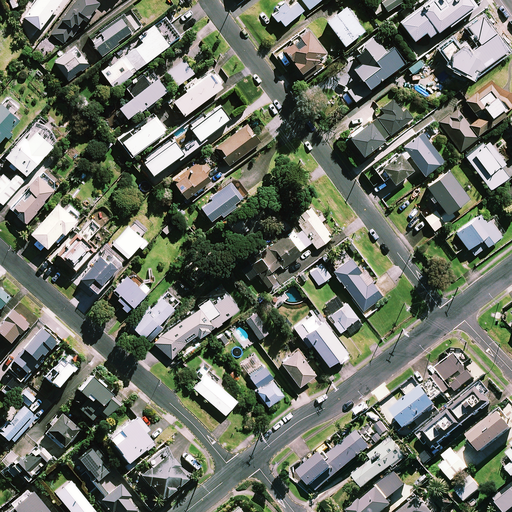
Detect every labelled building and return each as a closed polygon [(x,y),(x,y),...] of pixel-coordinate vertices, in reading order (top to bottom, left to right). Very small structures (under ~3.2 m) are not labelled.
[(39,0),(28,16),(42,27),(61,0),(39,0)] [(102,2),(99,0),(77,0),(53,33),(66,43),(72,35),(74,37),(82,26),(80,25),(84,18),(88,21),(93,14),(102,2)] [(320,0),(302,0),(309,9),(320,0)] [(402,1),(401,0),(380,0),(387,10),(402,1)] [(421,0),(417,3),(419,6),(400,20),(414,39),(426,30),(429,35),(437,29),(440,32),(477,4),(473,0),(421,0)] [(277,12),(273,15),(277,20),(280,18),(285,24),(304,10),(297,1),(289,8),(284,2),(275,9),(277,12)] [(364,30),(347,6),(327,20),(345,44),(364,30)] [(143,26),(131,9),(91,38),(103,54),(118,43),(117,41),(134,29),(135,31),(143,26)] [(180,36),(165,16),(140,36),(143,40),(103,71),(115,86),(180,36)] [(459,43),(447,53),(455,64),(455,68),(476,80),(480,74),(483,74),(511,55),(511,52),(488,17),(469,29),(483,47),(474,52),(471,49),(468,50),(465,52),(459,43)] [(304,79),(323,63),(320,58),(326,52),(310,29),(285,48),(303,73),(301,74),(304,79)] [(386,51),(375,36),(360,47),(362,50),(356,55),(362,63),(355,68),(369,87),(404,61),(392,46),(386,51)] [(56,45),(47,38),(40,46),(50,54),(56,45)] [(89,63),(76,46),(55,61),(69,79),(89,63)] [(194,72),(184,59),(169,70),(179,84),(194,72)] [(142,110),(146,106),(148,108),(156,102),(155,100),(168,89),(151,68),(127,86),(134,94),(120,105),(128,116),(140,107),(142,110)] [(223,85),(212,69),(198,80),(196,77),(184,86),(187,89),(174,99),(185,114),(223,85)] [(478,90),(465,100),(478,118),(469,124),(478,136),(506,115),(504,112),(511,105),(511,95),(505,100),(492,82),(479,91),(478,90)] [(403,110),(394,98),(381,108),(384,112),(373,121),(372,119),(350,136),(364,155),(413,117),(406,108),(403,110)] [(0,140),(21,118),(2,101),(0,103),(0,140)] [(180,141),(149,163),(160,178),(183,161),(185,163),(214,142),(213,140),(236,123),(222,104),(190,127),(199,139),(186,149),(180,141)] [(478,137),(457,108),(439,121),(459,150),(478,137)] [(165,130),(153,114),(120,138),(132,155),(165,130)] [(28,174),(56,140),(53,131),(48,127),(50,124),(39,115),(5,155),(28,174)] [(261,141),(247,123),(216,147),(229,165),(261,141)] [(410,155),(424,174),(444,160),(422,131),(403,145),(406,149),(410,155)] [(506,160),(490,138),(466,156),(490,188),(507,175),(500,165),(506,160)] [(400,149),(374,168),(383,180),(389,175),(395,182),(414,168),(406,157),(410,155),(406,149),(402,152),(400,149)] [(208,171),(211,169),(203,158),(174,179),(187,196),(213,177),(208,171)] [(436,197),(445,210),(440,214),(437,209),(425,217),(435,231),(456,215),(451,209),(469,196),(448,168),(426,184),(433,194),(430,196),(432,200),(436,197)] [(25,180),(18,172),(11,180),(4,173),(0,177),(0,200),(3,203),(25,180)] [(20,211),(18,213),(27,221),(45,201),(44,199),(54,187),(39,174),(29,185),(32,187),(26,194),(25,193),(14,206),(20,211)] [(243,196),(231,180),(211,196),(213,198),(202,206),(212,219),(221,212),(223,215),(236,205),(234,203),(243,196)] [(32,232),(47,245),(45,248),(50,252),(63,239),(58,235),(62,230),(65,232),(78,218),(59,201),(32,232)] [(292,228),(280,237),(277,232),(264,241),(267,246),(266,248),(262,243),(245,255),(268,287),(279,279),(272,269),(280,264),(283,267),(302,253),(300,250),(312,241),(317,247),(332,236),(310,206),(295,218),(303,229),(296,233),(292,228)] [(480,213),(456,231),(445,239),(454,252),(465,244),(473,255),(502,233),(491,218),(486,222),(480,213)] [(237,214),(228,221),(237,233),(246,225),(237,214)] [(99,227),(91,220),(80,232),(77,229),(63,244),(66,247),(61,252),(77,267),(97,246),(88,238),(99,227)] [(145,229),(137,222),(133,227),(129,224),(113,243),(128,257),(139,244),(143,248),(148,242),(140,235),(145,229)] [(118,266),(102,252),(83,275),(99,288),(118,266)] [(195,255),(183,263),(196,279),(207,270),(195,255)] [(338,272),(368,312),(386,298),(356,259),(338,272)] [(331,276),(322,263),(310,272),(318,285),(331,276)] [(119,299),(124,303),(122,305),(128,311),(130,309),(150,286),(144,280),(140,285),(127,274),(113,290),(121,297),(119,299)] [(225,291),(220,285),(171,327),(169,324),(158,334),(160,336),(155,340),(170,357),(198,333),(200,336),(215,323),(216,324),(239,304),(227,290),(225,291)] [(0,287),(0,308),(2,310),(12,299),(0,287)] [(173,308),(162,296),(133,323),(149,340),(162,327),(158,323),(173,308)] [(333,318),(344,333),(362,319),(351,304),(333,318)] [(31,325),(14,309),(4,320),(6,321),(0,327),(0,333),(11,344),(20,334),(21,336),(31,325)] [(269,331),(263,321),(256,311),(246,318),(259,338),(269,331)] [(307,332),(331,363),(348,350),(324,319),(307,332)] [(42,330),(13,361),(28,374),(56,343),(42,330)] [(284,361),(302,386),(318,375),(300,350),(284,361)] [(423,386),(434,400),(452,386),(447,381),(466,367),(456,353),(437,368),(440,373),(423,386)] [(47,376),(59,387),(73,372),(74,372),(77,369),(73,365),(72,366),(64,359),(47,376)] [(270,404),(284,393),(264,367),(253,375),(262,388),(259,390),(270,404)] [(208,372),(196,386),(228,412),(240,399),(208,372)] [(113,395),(93,376),(80,390),(87,397),(89,394),(94,399),(86,407),(92,413),(101,404),(103,406),(113,395)] [(434,400),(423,386),(419,389),(413,383),(402,391),(407,398),(392,410),(407,428),(438,404),(434,400)] [(21,399),(30,407),(42,393),(33,385),(21,399)] [(492,402),(478,385),(436,419),(418,434),(432,451),(492,402)] [(37,418),(24,406),(0,431),(0,433),(9,441),(11,439),(15,442),(37,418)] [(511,419),(501,408),(468,436),(483,453),(511,427),(511,425),(508,421),(511,419)] [(48,431),(65,447),(81,430),(64,414),(48,431)] [(146,448),(153,442),(146,433),(150,430),(139,417),(135,420),(134,418),(120,429),(127,437),(114,447),(128,464),(147,449),(146,448)] [(390,431),(382,421),(375,426),(383,436),(390,431)] [(329,455),(326,451),(301,472),(316,491),(372,447),(359,431),(346,441),(329,455)] [(399,447),(394,441),(386,442),(369,455),(374,461),(355,476),(364,488),(405,455),(399,447)] [(29,482),(53,459),(41,446),(24,461),(20,456),(7,468),(15,477),(20,473),(29,482)] [(96,448),(80,462),(96,480),(93,483),(104,495),(109,492),(102,484),(113,473),(104,463),(107,461),(96,448)] [(468,468),(452,448),(443,455),(447,461),(441,466),(453,481),(468,468)] [(511,450),(509,453),(511,456),(503,462),(511,472),(511,450)] [(172,459),(168,455),(152,468),(151,467),(141,476),(150,486),(151,485),(162,498),(165,496),(166,498),(176,490),(175,488),(179,485),(180,486),(188,480),(178,467),(180,466),(173,458),(172,459)] [(406,485),(395,471),(378,485),(379,487),(348,510),(349,511),(383,511),(394,504),(389,498),(406,485)] [(481,488),(471,476),(455,489),(465,501),(481,488)] [(511,511),(511,481),(494,496),(506,511),(511,511)] [(58,494),(73,511),(98,511),(73,482),(58,494)] [(133,496),(123,484),(102,500),(111,511),(113,511),(116,510),(116,511),(137,511),(139,511),(129,499),(133,496)] [(7,511),(53,511),(35,489),(7,511)] [(447,491),(435,501),(443,511),(455,501),(447,491)] [(433,511),(421,496),(400,511),(433,511)]
